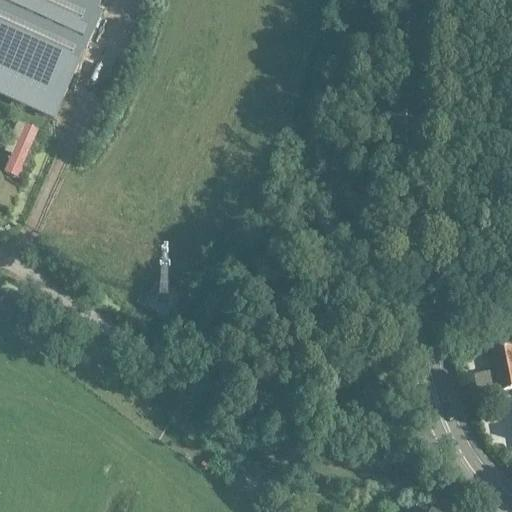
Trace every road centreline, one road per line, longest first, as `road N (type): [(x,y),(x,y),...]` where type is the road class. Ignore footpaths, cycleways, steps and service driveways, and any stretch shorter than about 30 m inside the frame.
road 1 (secondary): [(507,511),(453,446),(425,357),(405,134),(409,0)]
road 2 (track): [(0,257),(223,401),(334,416)]
